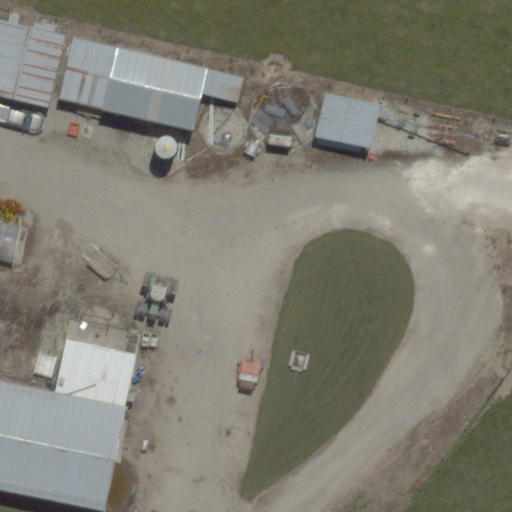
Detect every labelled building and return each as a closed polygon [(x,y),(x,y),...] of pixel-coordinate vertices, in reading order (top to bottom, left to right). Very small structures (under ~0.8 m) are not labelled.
[(68,37),(0,17),(0,97),(46,111),(68,37)] [(247,81),(78,35),(61,96),(198,134),(209,96),(241,105),(247,81)] [(388,105),(331,82),(310,135),(367,158),(388,105)] [(23,219),(0,212),(0,267),(8,270),(23,219)] [(112,511),(133,410),(0,382),(0,494),(84,511),(112,511)]
